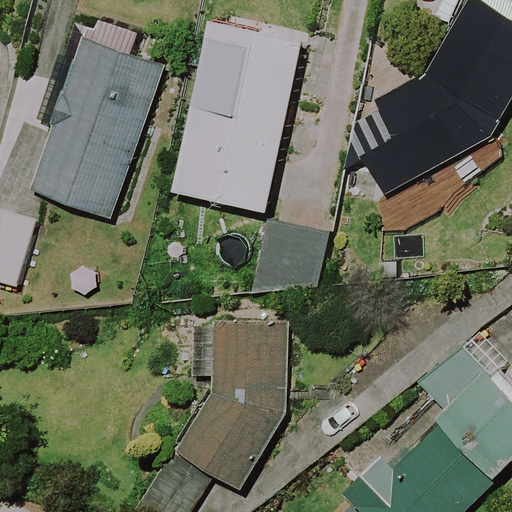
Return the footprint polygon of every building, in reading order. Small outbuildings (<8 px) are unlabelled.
[(511,0),(491,0),(445,71),(363,127),(391,198),(511,131),(511,0)] [(224,9),(181,189),(280,212),(322,32),(224,9)] [(90,28),(36,186),(121,216),(175,57),(90,28)] [(40,223),(0,211),(0,282),(21,289),(40,223)] [(332,228),(272,222),(264,293),(325,299),(332,228)] [(227,389),(196,446),(265,484),(306,408),(304,318),(228,318),(227,389)] [(511,365),(496,349),(350,486),(374,511),(465,511),(511,468),(511,365)]
